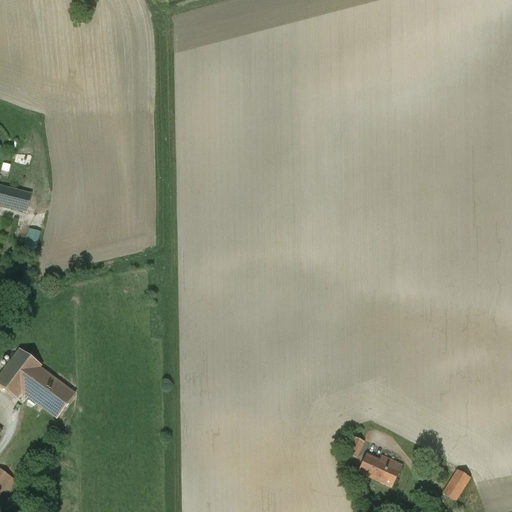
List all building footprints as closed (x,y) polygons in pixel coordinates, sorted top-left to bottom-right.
[(8,175),(12,166),(5,163),(1,172),(8,175)] [(0,187),(0,206),(27,213),(32,195),(0,187)] [(0,386),(17,399),(21,393),(39,369),(41,366),(20,350),(0,376),(0,386)] [(75,395),(39,369),(21,393),(42,409),(43,408),(57,419),(75,395)] [(360,455),(365,443),(351,436),(343,452),(358,459),(360,455)] [(381,459),(365,453),(356,474),(391,489),(403,461),(383,453),(381,459)] [(0,505),(17,483),(0,469),(0,505)] [(468,482),(453,473),(440,494),(455,503),(468,482)]
